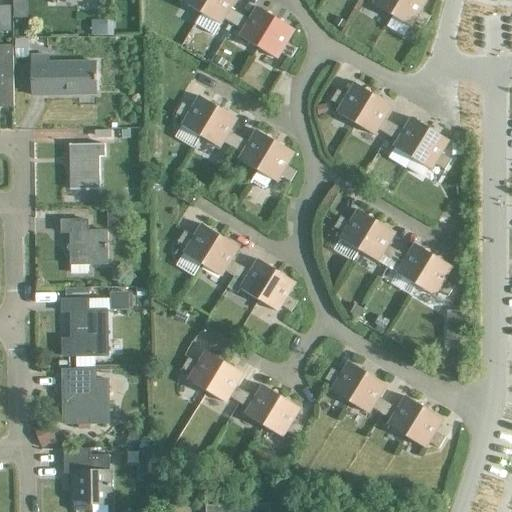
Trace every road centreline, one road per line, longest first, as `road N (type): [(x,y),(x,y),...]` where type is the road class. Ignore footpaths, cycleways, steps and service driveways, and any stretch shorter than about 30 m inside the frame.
road 1 (residential): [(20,452),(12,326)]
road 2 (residential): [(12,326),(11,203)]
